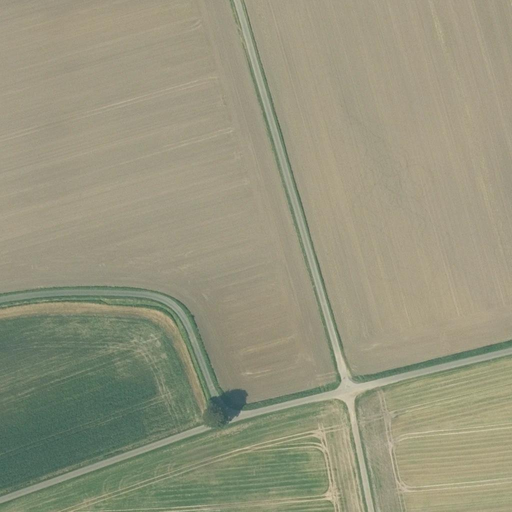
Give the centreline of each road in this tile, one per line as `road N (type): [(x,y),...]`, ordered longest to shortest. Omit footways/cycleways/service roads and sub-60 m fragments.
road 1 (unclassified): [(348,390),(236,0)]
road 2 (unclassified): [(234,417),(169,300),(106,290),(0,298)]
road 3 (unclassified): [(234,417),(0,500)]
road 4 (unclassified): [(511,350),(348,390)]
road 5 (track): [(348,390),(371,511)]
